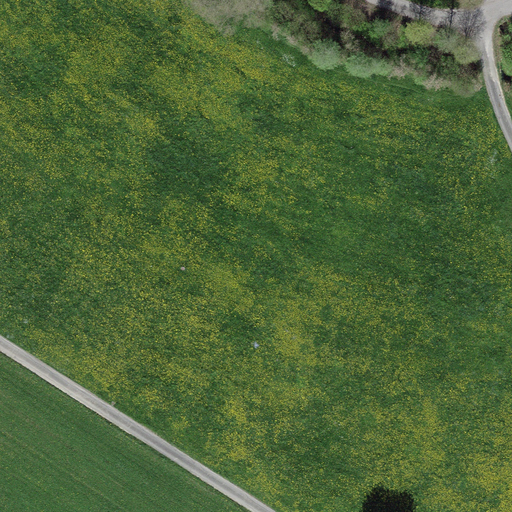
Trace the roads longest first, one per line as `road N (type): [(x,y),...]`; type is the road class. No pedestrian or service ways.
road 1 (track): [(261,511),(0,342)]
road 2 (track): [(495,0),(484,14),(483,55),(511,136)]
